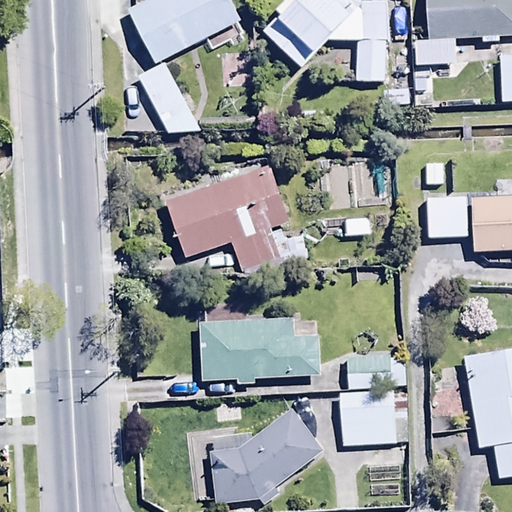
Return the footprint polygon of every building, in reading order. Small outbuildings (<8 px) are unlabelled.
[(228,0),(159,0),(130,14),(158,68),(206,44),(211,55),(243,39),(238,28),(242,26),(228,0)] [(296,0),(265,37),(306,75),(334,45),(359,45),(359,87),(386,87),(386,45),(389,45),(389,7),(365,7),(365,0),(296,0)] [(511,0),(428,0),(430,45),(416,46),(418,72),(459,70),(457,45),(483,44),(483,47),(500,46),(499,40),(511,39),(511,0)] [(511,59),(502,60),(503,107),(511,106),(511,59)] [(141,81),(169,138),(200,136),(167,68),(141,81)] [(384,94),(386,112),(412,110),(410,92),(384,94)] [(272,173),(168,207),(185,263),(233,248),(243,279),(278,268),(269,237),(290,230),(272,173)] [(467,203),(430,204),(430,243),(468,243),(467,203)] [(511,204),(475,205),(476,258),(511,257),(511,204)] [(296,344),(296,325),(203,328),(206,387),(240,385),(240,388),(257,388),(257,383),(321,381),(320,343),(296,344)] [(511,354),(465,362),(480,453),(494,451),(499,484),(511,482),(511,354)] [(406,360),(348,362),(349,394),(408,392),(406,360)] [(394,397),(342,399),(344,453),(397,450),(394,397)] [(216,456),(212,456),(217,510),(264,506),(325,457),(294,416),(251,448),(251,442),(236,442),(236,437),(220,437),(220,444),(216,444),(216,456)]
